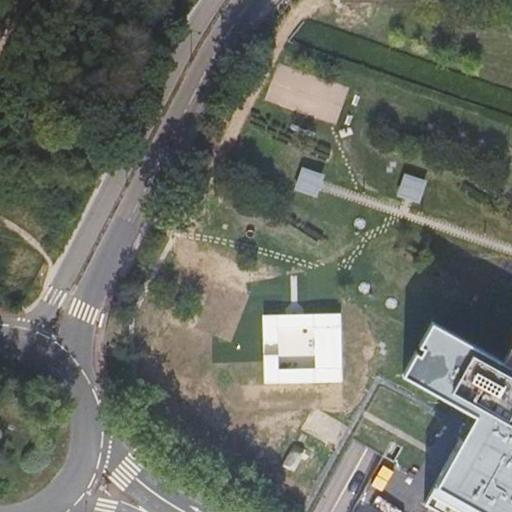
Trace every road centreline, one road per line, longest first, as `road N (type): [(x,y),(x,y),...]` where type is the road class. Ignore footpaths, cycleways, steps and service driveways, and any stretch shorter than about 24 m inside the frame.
road 1 (tertiary): [(67,356),(79,311),(248,0)]
road 2 (tertiary): [(218,0),(55,300),(24,331)]
road 3 (tertiary): [(203,511),(129,466),(94,426)]
